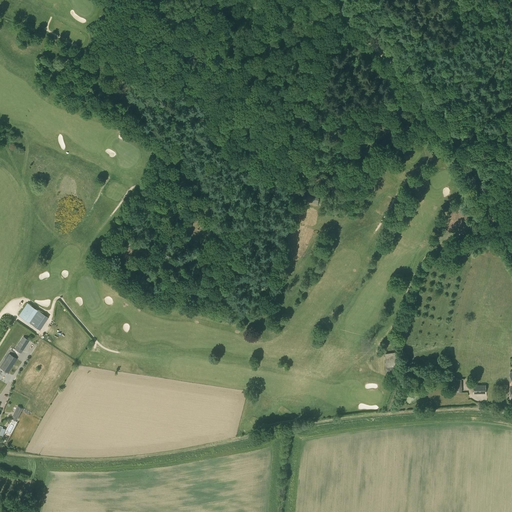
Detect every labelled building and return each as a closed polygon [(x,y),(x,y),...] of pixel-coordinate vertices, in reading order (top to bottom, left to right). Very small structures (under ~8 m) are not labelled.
[(318,203),(320,197),(312,194),(310,201),(318,203)] [(29,323),(38,310),(27,303),(18,315),(29,323)] [(40,330),(48,317),(38,310),(29,323),(40,330)] [(23,351),(29,341),(23,337),(17,347),(23,351)] [(387,376),(396,375),(395,366),(397,366),(395,353),(386,354),(387,364),(386,364),(387,368),(386,369),(387,376)] [(0,367),(8,373),(17,359),(9,354),(0,367)] [(474,393),(486,393),(486,385),(474,385),(474,393)] [(16,421),(23,409),(18,406),(12,416),(14,417),(13,420),(16,421)]
